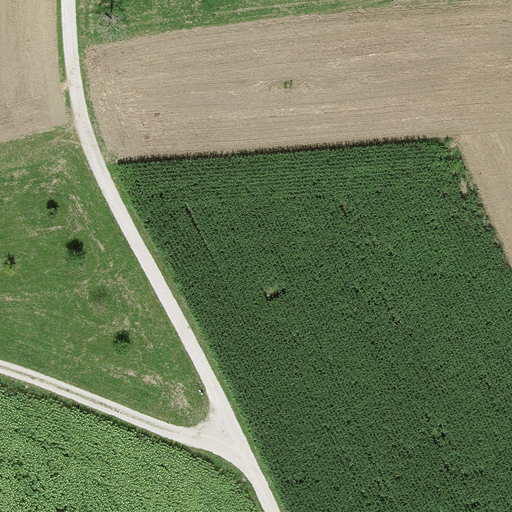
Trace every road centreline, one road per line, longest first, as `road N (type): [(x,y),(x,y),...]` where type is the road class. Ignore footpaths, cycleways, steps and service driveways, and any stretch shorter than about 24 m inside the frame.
road 1 (track): [(68,0),(78,104),(98,168),(194,342),(274,511)]
road 2 (track): [(0,371),(217,448),(255,470)]
